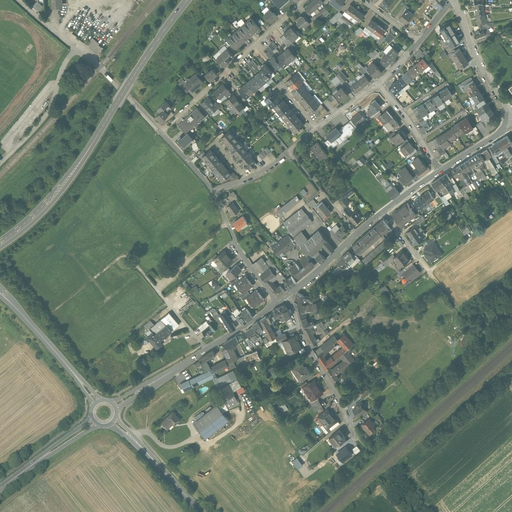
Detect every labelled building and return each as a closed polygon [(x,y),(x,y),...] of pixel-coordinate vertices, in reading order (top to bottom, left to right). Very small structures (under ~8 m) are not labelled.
[(323,2),(320,0),(313,0),(311,2),(316,8),(323,2)] [(331,0),(331,1),(330,2),(337,8),(338,8),(342,4),(344,0),(331,0)] [(384,0),(381,4),(386,9),(393,1),(392,0),(384,0)] [(444,0),(438,0),(435,3),(440,9),(445,1),(445,0),(444,0)] [(32,8),(37,11),(41,5),(36,2),(32,8)] [(311,2),(304,8),(310,14),(312,16),(315,13),(313,11),(316,8),(311,2)] [(276,10),(270,4),(267,6),(270,9),(273,13),(276,10)] [(357,11),(350,5),(345,11),(347,12),(346,13),(349,16),(349,14),(352,16),(357,11)] [(273,13),(270,9),(264,15),(270,22),(277,17),(273,13)] [(352,16),(355,19),(354,20),(357,22),(358,21),(359,22),(363,16),(357,11),(352,16)] [(399,18),(407,24),(409,20),(413,16),(405,11),(404,13),(399,18)] [(484,15),(475,15),(478,26),(481,25),(486,24),(484,15)] [(304,17),(303,17),(302,16),(301,16),(297,19),(298,20),(296,21),(296,23),(299,26),(302,24),(304,27),(309,23),(310,23),(308,21),(304,17)] [(259,28),(251,19),(246,23),(254,32),(259,28)] [(415,24),(409,20),(407,24),(412,28),(415,24)] [(373,32),(378,26),(370,21),(363,30),(363,31),(369,36),(373,32)] [(448,21),(442,25),(443,26),(440,28),(442,32),(439,34),(443,39),(446,38),(455,32),(448,21)] [(254,32),(246,23),(241,27),(250,36),(254,32)] [(481,25),(478,26),(479,29),(475,31),(477,38),(485,35),(485,36),(490,35),(488,29),(489,29),(488,28),(492,27),(491,23),(481,25)] [(378,26),(373,32),(380,38),(385,32),(378,26)] [(250,36),(241,27),(237,31),(245,40),(250,36)] [(299,36),(291,27),(284,34),(285,35),(289,40),(292,42),(299,36)] [(359,28),(354,32),(358,37),(363,31),(363,30),(359,28)] [(245,40),(237,31),(232,35),(240,45),(245,40)] [(395,37),(389,32),(383,40),(388,44),(395,37)] [(461,42),(455,32),(446,38),(451,46),(455,44),(455,45),(461,42)] [(240,45),(232,35),(227,40),(235,49),(240,45)] [(292,42),(289,40),(285,35),(282,37),(294,50),(297,48),(292,42)] [(294,50),(282,37),(280,39),(288,48),(292,52),(294,50)] [(85,45),(97,54),(102,47),(90,38),(85,45)] [(235,54),(227,45),(225,47),(227,49),(233,56),(235,54)] [(298,60),(292,53),(292,52),(288,48),(284,52),(291,60),(293,63),(298,60)] [(392,60),(398,54),(392,48),(386,55),(392,60)] [(233,56),(227,49),(221,54),(228,62),(234,56),(233,56)] [(378,53),(374,49),(368,54),(373,59),(378,53)] [(459,49),(451,54),(452,56),(451,57),(454,63),(455,61),(464,56),(462,53),(461,53),(459,49)] [(291,60),(284,52),(280,55),(287,64),(291,60)] [(228,62),(221,54),(216,59),(217,60),(223,66),(228,62)] [(426,58),(423,54),(420,56),(423,58),(429,65),(428,66),(431,69),(434,73),(436,71),(426,58)] [(287,64),(280,55),(276,59),(281,65),(283,68),(287,64)] [(386,67),(392,60),(386,55),(380,61),(386,67)] [(464,56),(455,61),(454,63),(456,67),(458,66),(460,69),(468,64),(465,59),(466,59),(464,56)] [(276,59),(274,57),(270,60),(275,66),(277,69),(281,65),(276,59)] [(423,58),(417,63),(423,70),(426,73),(431,69),(428,66),(429,65),(423,58)] [(418,74),(423,70),(417,63),(412,67),(418,74)] [(269,68),(265,64),(261,67),(268,76),(272,73),(269,68)] [(375,77),(381,72),(373,64),(368,69),(375,77)] [(418,74),(412,67),(407,71),(407,72),(412,78),(418,74)] [(217,75),(212,69),(207,73),(206,72),(204,74),(210,81),(217,75)] [(263,70),(259,73),(266,82),(270,78),(263,70)] [(347,79),(341,72),(336,76),(340,81),(342,83),(347,79)] [(412,78),(407,72),(402,76),(408,83),(413,79),(412,78)] [(259,73),(255,76),(262,85),(266,82),(259,73)] [(203,82),(195,74),(190,79),(188,79),(184,82),(191,89),(193,91),(197,87),(198,88),(200,86),(199,85),(203,82)] [(295,74),(286,81),(290,85),(298,78),(295,74)] [(365,75),(358,81),(363,87),(370,82),(365,75)] [(255,76),(251,80),(258,89),(262,85),(255,76)] [(336,76),(330,81),(334,86),(340,81),(336,76)] [(408,83),(402,76),(397,81),(402,88),(408,83)] [(298,78),(290,85),(294,90),(301,84),(302,83),(298,78)] [(191,89),(184,82),(183,80),(178,84),(186,93),(191,89)] [(251,80),(247,83),(254,92),(258,89),(251,80)] [(358,81),(351,86),(356,93),(363,87),(358,81)] [(402,88),(397,81),(391,85),(393,87),(391,89),(395,94),(397,92),(399,90),(402,88)] [(469,83),(465,85),(465,86),(468,91),(476,87),(472,81),(469,83)] [(247,83),(242,87),(250,95),(254,92),(247,83)] [(296,95),(304,88),(301,84),(294,90),(292,91),(296,95)] [(223,85),(214,93),(220,99),(223,96),(228,92),(229,91),(223,85)] [(242,87),(238,90),(246,99),(250,95),(242,87)] [(348,95),(342,87),(338,90),(337,88),(332,92),(340,101),(348,95)] [(476,87),(468,91),(472,97),(479,92),(479,91),(476,87)] [(300,100),(308,93),(304,88),(296,95),(300,100)] [(447,88),(439,93),(444,101),(452,96),(447,88)] [(397,92),(395,94),(391,89),(388,91),(395,99),(400,95),(398,93),(400,91),(399,90),(397,92)] [(277,96),(273,92),(264,99),(268,104),(277,96)] [(479,92),(472,97),(475,102),(483,97),(479,92)] [(303,104),(312,97),(308,93),(300,100),(303,104)] [(432,98),(432,99),(437,106),(444,101),(439,93),(432,98)] [(243,108),(233,95),(225,102),(225,103),(226,102),(229,105),(228,106),(235,114),(237,113),(242,108),(243,108)] [(277,96),(268,104),(272,108),(273,107),(280,101),(277,96)] [(307,108),(315,101),(312,97),(303,104),(307,108)] [(486,103),(483,97),(475,102),(473,104),(476,109),(486,103)] [(213,104),(208,98),(201,104),(211,114),(217,109),(213,104)] [(437,106),(432,99),(425,104),(430,112),(437,107),(437,106)] [(285,104),(282,100),(273,107),(277,111),(285,104)] [(311,113),(319,106),(315,101),(307,108),(311,113)] [(381,108),(375,101),(369,105),(372,108),(367,112),(371,116),(378,110),(381,108)] [(165,102),(157,110),(160,112),(155,116),(156,117),(156,116),(158,118),(157,118),(158,119),(160,121),(161,122),(164,119),(168,115),(166,112),(171,108),(165,102)] [(490,109),(486,103),(476,109),(480,115),(490,109)] [(289,108),(285,104),(277,111),(280,115),(289,108)] [(425,104),(417,109),(422,117),(426,114),(430,112),(425,104)] [(242,108),(237,113),(240,116),(245,112),(242,108)] [(292,113),(289,108),(280,115),(284,120),(292,113)] [(186,120),(193,128),(205,117),(197,109),(185,120),(186,120)] [(480,115),(483,121),(493,114),(489,109),(480,115)] [(378,110),(371,116),(373,118),(374,117),(380,112),(378,110)] [(381,115),(378,118),(380,121),(379,121),(383,126),(384,125),(393,118),(387,110),(381,115)] [(174,115),(171,112),(168,115),(164,119),(166,122),(174,115)] [(296,117),(292,113),(284,120),(288,124),(296,117)] [(352,120),(357,127),(365,121),(359,114),(352,120)] [(300,121),(296,117),(288,124),(291,128),(300,121)] [(393,118),(384,125),(389,132),(393,129),(398,124),(396,121),(395,122),(392,119),(393,118)] [(466,119),(459,124),(464,132),(465,133),(468,131),(468,132),(473,129),(470,124),(466,119)] [(193,128),(186,120),(184,122),(187,126),(190,129),(191,130),(193,128)] [(303,125),(300,121),(291,128),(295,133),(303,125)] [(354,128),(349,122),(343,126),(348,133),(352,130),(354,128)] [(464,132),(459,124),(451,129),(457,137),(464,132)] [(343,126),(338,131),(341,135),(338,137),(342,142),(354,133),(352,130),(348,133),(343,126)] [(301,127),(295,132),(298,135),(304,130),(301,127)] [(329,139),(331,142),(335,139),(338,137),(341,135),(338,131),(336,128),(326,135),(329,139)] [(452,130),(444,134),(450,143),(457,138),(452,130)] [(234,136),(229,131),(221,138),(225,143),(234,136)] [(402,131),(396,135),(396,136),(392,139),(396,143),(398,141),(399,143),(407,137),(404,133),(403,134),(401,131),(402,131)] [(194,139),(188,133),(181,138),(180,137),(177,139),(185,147),(194,139)] [(444,134),(437,139),(443,149),(444,149),(443,147),(446,146),(447,147),(451,144),(450,143),(444,134)] [(234,136),(225,143),(229,148),(238,141),(234,136)] [(511,144),(507,137),(507,136),(498,142),(502,149),(506,147),(511,144)] [(335,139),(331,142),(329,139),(327,140),(331,145),(333,148),(338,144),(335,139)] [(238,141),(229,148),(234,153),(242,146),(238,141)] [(310,148),(319,158),(326,153),(317,142),(313,145),(313,146),(310,148)] [(502,149),(498,142),(492,146),(495,151),(494,151),(496,155),(499,153),(499,152),(501,150),(502,149)] [(400,150),(406,157),(408,155),(414,150),(408,143),(404,147),(400,150)] [(242,146),(234,153),(238,158),(246,151),(242,146)] [(511,156),(506,147),(502,149),(501,150),(505,157),(506,159),(511,156)] [(491,157),(486,149),(480,154),(484,161),(487,160),(491,157)] [(206,154),(206,155),(202,158),(209,166),(218,159),(210,150),(206,154)] [(246,151),(238,158),(245,167),(246,166),(247,168),(250,166),(252,169),(257,164),(253,159),(251,157),(252,157),(250,154),(249,154),(246,151)] [(484,161),(480,154),(473,158),(478,165),(484,161)] [(361,156),(355,161),(360,165),(365,160),(361,156)] [(478,165),(473,158),(468,161),(472,168),(475,167),(476,168),(476,169),(476,170),(479,168),(478,165)] [(209,166),(206,169),(211,174),(214,172),(214,171),(222,165),(218,159),(209,166)] [(427,169),(418,159),(413,163),(417,168),(415,170),(418,174),(421,172),(422,173),(427,169)] [(497,173),(496,172),(489,161),(487,160),(484,161),(493,175),(497,173)] [(467,162),(457,168),(465,181),(465,182),(470,180),(467,175),(466,176),(464,173),(471,169),(467,162)] [(222,165),(214,171),(214,172),(218,176),(226,170),(222,165)] [(457,168),(451,171),(455,178),(459,176),(460,179),(459,179),(462,183),(465,181),(457,168)] [(478,172),(475,175),(478,180),(484,176),(483,174),(479,168),(476,170),(478,172)] [(406,169),(400,173),(404,178),(401,180),(404,184),(407,182),(408,183),(414,178),(406,169)] [(226,170),(218,176),(222,181),(228,176),(230,174),(226,170)] [(440,178),(444,185),(451,181),(446,174),(440,178)] [(444,185),(440,178),(431,184),(436,191),(436,192),(440,189),(445,196),(440,199),(443,203),(446,202),(447,201),(452,198),(448,192),(446,189),(444,185)] [(478,180),(473,183),(476,188),(481,185),(478,180)] [(393,188),(389,184),(384,188),(387,192),(393,188)] [(393,188),(387,192),(393,199),(400,194),(399,194),(401,193),(396,186),(393,188)] [(428,192),(424,195),(425,195),(421,198),(427,205),(434,200),(428,192)] [(336,200),(342,207),(349,202),(342,195),(336,200)] [(276,213),(280,218),(300,202),(295,196),(276,213)] [(421,198),(418,200),(417,200),(414,202),(419,210),(427,205),(421,198)] [(315,208),(324,218),(330,213),(322,202),(315,208)] [(232,203),(227,206),(231,211),(230,212),(232,216),(238,212),(232,203)] [(400,209),(407,220),(415,214),(412,211),(407,204),(400,209)] [(348,217),(355,225),(362,220),(356,212),(352,215),(346,208),(343,210),(349,217),(348,217)] [(302,209),(284,223),(292,233),(299,227),(302,230),(313,221),(302,209)] [(400,209),(392,215),(399,225),(400,226),(401,226),(403,224),(403,223),(407,220),(400,209)] [(243,216),(233,223),(238,230),(242,228),(241,227),(247,223),(245,220),(243,216)] [(383,220),(375,226),(382,235),(385,232),(387,234),(391,231),(389,229),(390,228),(383,220)] [(339,228),(336,225),(332,229),(331,229),(330,230),(331,232),(333,235),(335,232),(340,237),(340,238),(346,232),(344,230),(345,229),(345,228),(342,225),(339,228)] [(375,226),(364,236),(371,245),(382,235),(375,226)] [(416,226),(406,233),(410,238),(418,233),(417,230),(418,229),(416,226)] [(460,230),(463,235),(469,231),(466,226),(460,230)] [(322,235),(312,244),(308,239),(302,230),(299,227),(292,233),(305,251),(307,249),(309,251),(312,255),(317,250),(324,245),(331,253),(334,251),(330,247),(331,246),(322,235)] [(322,235),(318,230),(308,239),(312,244),(322,235)] [(423,239),(418,233),(410,238),(413,242),(414,242),(416,245),(423,239)] [(291,238),(288,235),(282,239),(290,248),(295,245),(292,242),(293,241),(291,238)] [(364,236),(352,245),(360,254),(371,245),(364,236)] [(290,248),(282,239),(277,243),(285,252),(290,248)] [(388,245),(385,241),(361,260),(365,265),(388,245)] [(285,252),(277,243),(272,247),(275,251),(277,254),(278,253),(280,256),(285,252)] [(442,255),(433,243),(424,249),(429,256),(427,257),(431,263),(442,255)] [(314,255),(321,263),(325,259),(317,250),(312,255),(313,255),(314,255)] [(217,257),(213,260),(217,265),(228,256),(224,251),(217,257)] [(312,255),(309,251),(306,254),(306,255),(309,259),(310,259),(314,256),(313,255),(312,255)] [(409,260),(402,251),(395,257),(393,258),(394,260),(397,264),(398,263),(401,266),(409,260)] [(355,259),(348,252),(344,256),(350,263),(355,259)] [(215,254),(208,260),(211,263),(213,260),(217,257),(215,254)] [(381,264),(385,268),(394,260),(393,258),(395,257),(393,254),(381,264)] [(308,259),(309,259),(306,255),(300,260),(305,266),(309,270),(314,265),(310,261),(308,259)] [(228,256),(217,265),(221,270),(222,270),(226,266),(232,261),(228,256)] [(349,262),(343,256),(337,262),(339,265),(343,269),(349,262)] [(252,264),(272,292),(277,288),(269,279),(276,275),(262,257),(252,264)] [(299,278),(304,274),(301,270),(295,264),(290,268),(299,278)] [(381,264),(375,269),(378,273),(385,268),(381,264)] [(343,269),(339,265),(332,273),(335,276),(337,275),(341,271),(343,269)] [(402,274),(409,282),(420,273),(413,265),(405,272),(402,274)] [(226,266),(222,270),(221,270),(219,272),(221,274),(222,273),(228,269),(226,266)] [(230,271),(226,274),(228,277),(225,279),(228,282),(229,282),(235,277),(234,276),(236,274),(236,275),(241,271),(236,266),(230,271)] [(239,282),(235,285),(239,290),(249,282),(245,277),(239,282)] [(284,282),(288,290),(297,285),(292,277),(284,282)] [(249,282),(239,290),(243,294),(246,291),(252,287),(249,282)] [(394,298),(384,284),(379,288),(388,302),(394,298)] [(280,286),(279,287),(277,288),(272,292),(277,298),(285,292),(286,292),(286,291),(285,292),(285,291),(280,286)] [(250,296),(246,299),(250,304),(260,296),(256,291),(250,296)] [(410,300),(404,291),(388,302),(395,311),(410,300)] [(297,294),(294,302),(301,303),(303,303),(303,301),(304,297),(297,294)] [(250,304),(254,308),(264,301),(260,296),(250,304)] [(320,301),(319,301),(314,303),(313,303),(313,306),(313,307),(310,308),(310,312),(321,309),(320,301)] [(285,305),(272,312),(273,314),(275,319),(280,317),(281,322),(290,318),(285,305)] [(247,323),(242,316),(237,309),(232,313),(236,318),(242,326),(247,323)] [(248,322),(253,319),(246,310),(241,314),(248,322)] [(149,339),(151,342),(156,348),(162,344),(160,341),(162,339),(178,326),(168,314),(153,326),(150,322),(143,327),(147,331),(144,334),(149,339)] [(273,314),(265,318),(269,324),(272,322),(272,320),(274,320),(275,320),(275,319),(273,314)] [(324,330),(335,320),(333,317),(323,325),(321,321),(318,323),(320,325),(324,330)] [(269,324),(265,318),(260,321),(266,333),(272,331),(270,327),(269,324)] [(231,323),(229,320),(224,322),(231,332),(235,329),(231,323)] [(314,321),(305,324),(301,326),(303,330),(308,328),(310,327),(315,325),(314,321)] [(261,331),(257,323),(252,326),(253,328),(256,332),(257,334),(261,331)] [(310,327),(311,330),(312,329),(314,332),(320,325),(318,323),(310,327)] [(215,333),(209,326),(201,332),(207,339),(215,333)] [(308,328),(303,330),(306,337),(311,334),(314,332),(312,329),(311,330),(310,327),(308,328)] [(253,328),(245,333),(249,339),(252,345),(253,345),(254,344),(256,343),(257,343),(258,342),(258,341),(261,340),(258,336),(257,334),(256,332),(253,328)] [(334,336),(321,347),(326,354),(327,355),(330,353),(329,352),(339,343),(343,347),(332,357),(334,361),(336,359),(337,358),(341,355),(346,350),(353,344),(344,334),(338,340),(334,336)] [(276,339),(275,339),(278,345),(282,343),(286,341),(284,335),(276,339)] [(286,341),(282,343),(285,348),(288,355),(291,354),(293,354),(295,354),(296,352),(300,349),(298,345),(297,346),(293,338),(286,341)] [(252,345),(249,339),(245,341),(250,350),(254,348),(254,347),(253,345),(252,345)] [(231,340),(224,345),(226,350),(228,353),(231,360),(235,358),(232,350),(234,348),(233,346),(234,345),(231,340)] [(353,360),(351,356),(346,350),(341,355),(337,358),(338,360),(342,357),(345,361),(338,367),(338,368),(334,370),(337,374),(347,366),(353,360)] [(212,352),(199,360),(202,367),(204,374),(205,374),(210,371),(208,368),(205,362),(215,357),(212,352)] [(324,352),(317,358),(320,362),(324,359),(323,357),(324,356),(326,354),(324,352)] [(215,375),(234,366),(231,360),(228,353),(224,355),(228,361),(212,369),(215,375)] [(238,359),(236,360),(235,358),(231,360),(234,366),(237,371),(249,366),(247,362),(250,361),(248,356),(239,360),(238,359)] [(326,362),(324,359),(320,362),(327,373),(330,371),(329,368),(333,364),(335,362),(334,361),(332,357),(326,362)] [(297,361),(287,368),(289,372),(291,370),(299,365),(297,361)] [(299,365),(291,370),(294,375),(295,374),(301,383),(311,376),(308,371),(306,373),(300,364),(299,365)] [(330,371),(327,373),(333,383),(338,380),(335,375),(337,374),(334,370),(333,369),(330,371)] [(204,374),(188,381),(192,389),(214,379),(210,371),(205,374),(204,374)] [(233,372),(217,379),(221,388),(217,389),(224,403),(226,408),(227,408),(238,402),(234,396),(232,392),(241,388),(233,372)] [(185,393),(192,389),(188,381),(181,385),(185,393)] [(307,385),(302,389),(310,402),(311,402),(313,401),(316,399),(322,395),(314,381),(307,385)] [(362,399),(370,393),(366,388),(358,394),(362,399)] [(322,408),(317,401),(310,407),(314,413),(322,408)] [(365,410),(360,402),(355,406),(356,407),(353,410),(358,416),(362,413),(361,413),(365,410)] [(226,408),(224,403),(219,405),(223,412),(228,410),(227,408),(226,408)] [(217,405),(204,415),(202,412),(194,418),(196,421),(193,424),(205,439),(229,421),(217,405)] [(336,423),(327,411),(317,418),(327,430),(328,429),(336,423)] [(173,412),(162,423),(164,425),(163,425),(166,429),(169,427),(168,426),(171,424),(175,425),(177,423),(176,423),(180,419),(173,412)] [(364,415),(360,418),(364,423),(369,419),(365,414),(364,415)] [(364,423),(362,425),(364,427),(363,429),(364,430),(366,430),(369,434),(373,430),(375,430),(376,429),(376,428),(375,426),(374,426),(372,424),(373,423),(369,419),(364,423)] [(337,422),(336,423),(328,429),(331,432),(339,425),(337,422)] [(345,440),(339,431),(329,439),(335,447),(345,440)] [(300,454),(309,449),(307,445),(298,449),(300,454)] [(360,452),(356,447),(352,451),(355,455),(360,452)] [(352,456),(346,448),(336,455),(342,463),(352,456)] [(295,457),(290,461),(296,469),(301,465),(295,457)]
